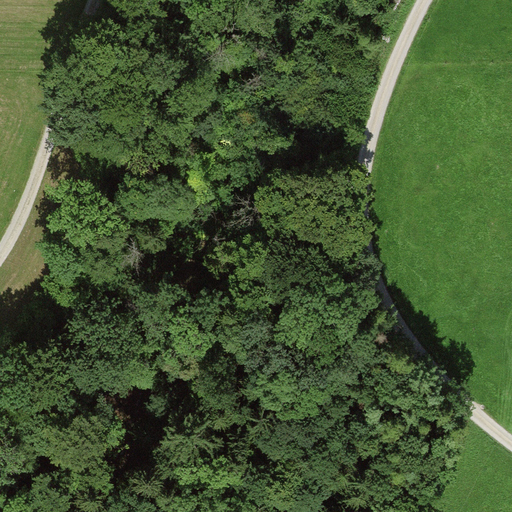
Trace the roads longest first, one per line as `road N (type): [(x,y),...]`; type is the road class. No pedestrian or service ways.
road 1 (track): [(511,450),(427,369),(379,290),(362,197),(387,84),(426,0)]
road 2 (track): [(0,263),(97,0)]
